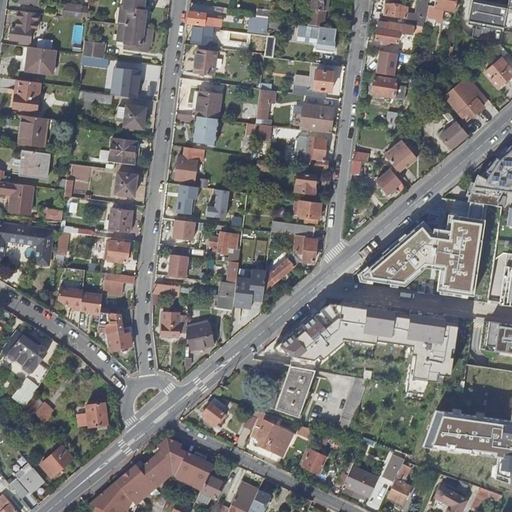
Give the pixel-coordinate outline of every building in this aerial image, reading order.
[(126,24),(144,27),(147,10),(142,9),(143,0),(125,0),(124,7),(128,7),(126,24)] [(310,0),(308,22),(323,24),(325,9),(327,9),(328,0),(310,0)] [(412,24),(425,26),(430,4),(427,3),(428,1),(424,0),(420,0),(419,13),(410,12),(409,23),(412,24)] [(430,0),(430,1),(430,4),(435,5),(434,7),(439,8),(439,11),(443,12),(444,9),(455,11),(457,0),(430,0)] [(511,33),(511,0),(509,0),(508,5),(481,0),(472,0),(468,25),(503,32),(511,33)] [(271,1),(269,17),(275,18),(277,2),(271,1)] [(63,15),(80,18),(82,5),(64,3),(63,15)] [(406,17),(407,11),(408,6),(386,3),(384,14),(406,17)] [(118,23),(119,23),(126,24),(128,7),(124,7),(120,6),(118,23)] [(38,12),(17,9),(15,26),(11,26),(10,36),(30,39),(32,30),(36,30),(38,12)] [(189,10),(187,22),(194,22),(191,42),(212,45),(214,29),(221,30),(222,19),(210,18),(211,14),(207,13),(189,10)] [(402,22),(409,23),(410,12),(407,11),(406,17),(384,14),(384,20),(389,21),(402,22)] [(267,29),(269,17),(251,16),(249,30),(267,32),(267,29)] [(379,25),(377,38),(399,41),(400,32),(411,33),(412,24),(409,23),(402,22),(389,21),(380,20),(379,23),(377,23),(377,25),(379,25)] [(332,40),(333,27),(308,24),(289,22),(286,41),(316,45),(316,48),(333,50),(334,40),(332,40)] [(126,24),(119,23),(118,32),(125,33),(123,47),(144,51),(145,45),(149,45),(152,28),(144,27),(126,24)] [(212,46),(218,47),(221,30),(214,29),(212,45),(212,46)] [(267,29),(267,32),(266,35),(264,53),(264,54),(269,54),(273,30),(267,29)] [(444,62),(451,56),(453,45),(451,45),(450,48),(446,47),(444,62)] [(54,49),(27,46),(24,70),(51,74),(54,49)] [(83,47),(83,54),(81,62),(108,66),(109,58),(90,55),(91,48),(83,47)] [(218,75),(221,51),(197,47),(196,60),(199,61),(197,72),(218,75)] [(380,49),(377,71),(390,73),(394,74),(398,52),(380,49)] [(511,78),(511,70),(503,60),(486,74),(499,90),(511,78)] [(161,74),(162,65),(148,63),(147,72),(161,74)] [(119,95),(135,97),(139,70),(122,68),(119,95)] [(308,94),(327,97),(327,90),(332,91),(335,72),(318,70),(315,89),(309,88),(308,94)] [(393,96),(396,78),(374,75),(372,93),(393,96)] [(487,98),(478,87),(468,75),(445,95),(466,121),(484,106),(481,103),(487,98)] [(40,82),(18,79),(16,94),(13,94),(12,106),(36,110),(40,82)] [(431,90),(421,79),(419,86),(425,94),(431,90)] [(153,99),(155,83),(147,82),(145,98),(153,99)] [(197,113),(218,117),(221,90),(200,88),(197,113)] [(255,123),(266,124),(269,101),(280,102),(282,91),(260,88),(255,123)] [(113,94),(81,90),(78,89),(77,98),(112,102),(113,94)] [(467,133),(438,98),(432,103),(440,113),(441,112),(449,121),(447,124),(449,127),(440,136),(450,148),(467,133)] [(300,129),(330,133),(333,107),(303,103),(300,129)] [(144,128),(147,107),(127,105),(125,126),(144,128)] [(385,128),(395,129),(397,111),(388,110),(385,128)] [(218,117),(195,114),(192,139),(214,142),(218,117)] [(48,118),(24,115),(22,132),(19,131),(18,142),(44,146),(48,118)] [(266,124),(255,123),(253,138),(269,140),(271,125),(266,124)] [(68,152),(72,128),(64,127),(61,145),(60,145),(59,151),(68,152)] [(315,136),(315,137),(311,137),(307,140),(306,149),(310,149),(308,165),(327,167),(328,160),(324,159),(326,138),(315,136)] [(108,160),(133,164),(136,141),(111,138),(108,160)] [(416,158),(400,139),(383,153),(398,170),(405,164),(407,165),(416,158)] [(204,148),(185,145),(183,154),(179,153),(176,177),(194,180),(197,159),(202,160),(204,148)] [(502,207),(504,208),(506,197),(501,196),(503,192),(511,194),(511,145),(511,146),(497,159),(496,158),(482,178),(478,176),(467,202),(470,202),(487,205),(502,207)] [(48,153),(22,149),(19,174),(45,178),(48,153)] [(354,149),(353,158),(361,159),(368,160),(370,151),(354,149)] [(272,160),(257,158),(256,167),(271,169),(272,160)] [(361,159),(353,158),(352,172),(359,173),(360,165),(361,159)] [(70,180),(89,181),(90,165),(71,164),(70,180)] [(401,181),(390,168),(375,179),(386,193),(401,181)] [(135,195),(138,174),(118,172),(115,193),(135,195)] [(314,184),(315,174),(297,172),(295,190),(314,193),(316,184),(314,184)] [(202,186),(207,186),(208,178),(200,177),(199,185),(202,186)] [(31,185),(0,180),(0,190),(10,192),(7,210),(27,212),(31,185)] [(201,190),(201,188),(186,186),(183,201),(199,203),(201,190)] [(201,188),(201,190),(209,191),(212,191),(212,192),(216,192),(214,205),(206,204),(205,214),(224,216),(228,189),(207,186),(202,186),(201,188)] [(322,201),(297,198),(297,202),(295,201),(294,213),(305,215),(305,219),(313,220),(313,216),(319,216),(322,201)] [(440,270),(437,291),(473,296),(484,220),(487,205),(470,202),(467,218),(448,215),(446,231),(445,235),(433,233),(423,221),(406,235),(383,254),(369,267),(360,274),(362,280),(372,281),(404,286),(426,267),(429,264),(440,266),(440,270)] [(41,221),(45,222),(45,221),(60,223),(63,206),(60,206),(60,208),(45,206),(40,208),(40,212),(42,215),(41,221)] [(187,217),(188,209),(176,207),(175,215),(187,217)] [(130,232),(132,212),(112,209),(109,229),(130,232)] [(234,218),(242,219),(243,212),(235,211),(234,218)] [(172,236),(192,239),(195,220),(174,218),(172,236)] [(271,231),(297,234),(307,235),(313,236),(314,226),(272,221),(271,231)] [(21,242),(24,225),(0,222),(0,258),(0,259),(3,239),(21,242)] [(24,225),(21,242),(35,243),(32,261),(45,263),(50,229),(24,225)] [(235,247),(237,232),(219,230),(218,237),(209,236),(208,245),(212,246),(212,250),(217,250),(216,252),(226,253),(227,246),(235,247)] [(307,235),(297,234),(295,248),(298,252),(304,253),(303,259),(313,260),(316,238),(306,236),(307,235)] [(130,243),(110,240),(107,259),(127,262),(128,256),(130,256),(131,251),(129,251),(130,243)] [(228,260),(238,261),(239,250),(231,249),(231,254),(228,254),(228,257),(225,257),(225,259),(228,260)] [(167,274),(185,276),(188,255),(170,253),(167,274)] [(292,253),(290,253),(287,256),(288,258),(265,277),(263,291),(300,260),(292,253)] [(511,258),(511,254),(506,253),(503,276),(509,277),(511,258)] [(218,294),(234,296),(236,276),(238,261),(228,260),(226,281),(231,282),(230,290),(219,289),(218,294)] [(372,284),(372,281),(362,280),(360,274),(369,267),(367,265),(357,273),(360,282),(372,284)] [(511,267),(509,277),(503,276),(500,296),(503,296),(502,305),(511,306),(511,307),(511,267)] [(251,277),(236,276),(234,296),(233,301),(233,304),(251,306),(252,298),(262,299),(263,291),(265,277),(266,269),(252,268),(251,277)] [(135,281),(135,276),(105,271),(103,290),(121,292),(123,282),(135,283),(135,281)] [(154,289),(154,292),(177,295),(178,287),(155,284),(154,289)] [(100,310),(103,291),(59,285),(57,299),(63,303),(72,304),(71,309),(99,313),(100,310)] [(289,365),(315,370),(316,360),(318,361),(343,340),(342,337),(376,342),(376,339),(384,340),(412,345),(406,390),(423,393),(428,379),(435,380),(436,373),(443,374),(450,375),(453,356),(450,356),(451,348),(454,349),(459,317),(410,310),(409,315),(381,310),(381,306),(342,300),(341,304),(330,302),(316,315),(315,313),(273,348),(277,353),(292,356),(290,364),(289,365)] [(100,310),(99,313),(97,330),(105,331),(109,350),(120,348),(120,349),(122,351),(129,350),(129,348),(129,346),(131,345),(130,332),(120,333),(119,320),(116,320),(118,312),(100,310)] [(187,329),(188,315),(179,315),(180,312),(163,311),(162,334),(178,335),(179,331),(187,332),(187,329)] [(511,324),(484,320),(484,323),(480,348),(511,352),(511,324)] [(214,344),(209,323),(187,329),(192,350),(214,344)] [(25,337),(23,335),(8,355),(9,358),(13,361),(16,361),(23,366),(24,369),(29,373),(33,373),(39,365),(47,353),(46,350),(41,346),(38,346),(31,341),(25,337)] [(307,393),(315,372),(306,370),(290,367),(289,367),(274,410),(300,419),(301,415),(299,415),(305,399),(310,401),(312,395),(307,393)] [(351,436),(370,380),(355,378),(336,431),(351,436)] [(39,407),(31,397),(26,404),(44,424),(52,416),(50,414),(52,412),(44,403),(39,407)] [(204,420),(213,427),(221,417),(223,418),(225,415),(221,412),(225,407),(214,398),(203,412),(206,416),(204,420)] [(104,405),(86,408),(87,415),(77,416),(78,428),(88,427),(97,426),(98,429),(106,429),(106,425),(107,425),(104,405)] [(511,407),(510,420),(483,416),(483,420),(475,419),(475,415),(436,409),(422,445),(430,446),(431,444),(438,446),(438,448),(448,449),(448,447),(455,448),(455,450),(470,452),(471,448),(478,449),(477,453),(497,456),(501,457),(500,465),(496,465),(494,477),(509,482),(509,477),(511,477),(511,407)] [(266,414),(259,411),(250,434),(260,439),(258,444),(282,456),(293,434),(264,420),(266,414)] [(352,435),(360,438),(363,430),(355,427),(352,435)] [(140,461),(91,504),(96,506),(109,511),(134,511),(137,506),(136,504),(172,472),(178,479),(201,489),(208,473),(212,465),(207,463),(207,461),(208,458),(196,452),(194,456),(180,449),(182,445),(167,439),(153,450),(156,453),(157,453),(159,456),(145,468),(142,464),(143,464),(140,461)] [(40,465),(51,477),(72,457),(62,446),(51,455),(51,454),(46,458),(46,460),(40,465)] [(309,449),(304,460),(302,465),(318,473),(326,457),(309,449)] [(15,475),(19,480),(33,469),(28,463),(15,475)] [(410,467),(402,464),(387,497),(403,504),(411,487),(401,482),(404,475),(406,476),(410,467)] [(375,478),(351,467),(343,484),(367,496),(375,478)] [(29,492),(43,481),(33,469),(19,480),(29,492)] [(224,481),(208,473),(201,489),(200,490),(216,498),(224,481)] [(22,499),(28,493),(16,479),(9,484),(22,499)] [(241,482),(229,507),(229,508),(236,511),(248,511),(258,490),(241,482)] [(446,511),(461,511),(467,501),(441,486),(435,497),(447,504),(449,507),(446,511)] [(502,495),(479,487),(470,508),(476,510),(481,500),(485,501),(487,497),(499,501),(502,495)] [(262,511),(271,496),(258,490),(248,511),(262,511)] [(15,511),(2,496),(0,497),(0,511),(15,511)] [(178,501),(172,511),(190,511),(192,508),(178,501)]
